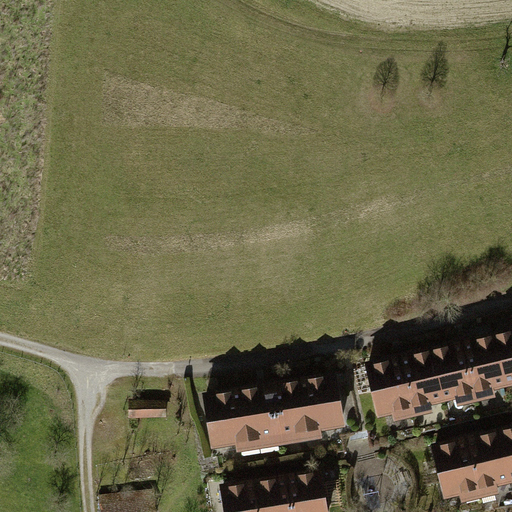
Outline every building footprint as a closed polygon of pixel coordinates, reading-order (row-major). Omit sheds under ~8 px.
[(511,396),(511,395),(511,332),(498,336),(511,396)] [(480,403),(511,396),(498,336),(467,343),(480,403)] [(448,410),(480,403),(467,343),(435,350),(448,410)] [(416,417),(448,410),(435,350),(403,357),(416,417)] [(384,424),(416,417),(403,357),(371,363),(384,424)] [(338,372),(206,393),(214,448),(240,444),(241,450),(322,438),(321,430),(346,426),(338,372)] [(169,401),(136,401),(136,421),(169,421),(169,401)] [(511,490),(511,427),(499,430),(511,490)] [(479,498),(511,490),(499,430),(466,437),(479,498)] [(446,505),(479,498),(466,437),(433,444),(446,505)] [(105,511),(149,511),(148,487),(160,486),(158,462),(134,464),(136,490),(104,493),(105,511)] [(331,511),(325,469),(291,474),(296,511),(331,511)] [(296,511),(291,474),(257,479),(261,511),(296,511)] [(261,511),(257,479),(223,484),(227,511),(261,511)]
